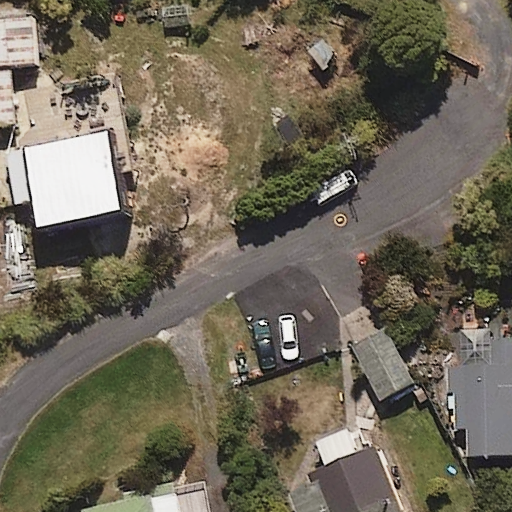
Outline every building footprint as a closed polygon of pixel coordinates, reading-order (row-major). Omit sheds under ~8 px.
[(0,13),(0,58),(18,59),(43,58),(42,13),(0,13)] [(0,119),(19,119),(18,59),(0,58),(0,119)] [(46,221),(139,199),(121,121),(12,147),(24,198),(39,194),(46,221)] [(380,398),(413,381),(385,327),(352,344),(380,398)] [(489,357),(455,357),(457,427),(468,427),(468,453),(511,451),(511,336),(488,337),(489,357)] [(402,511),(375,445),(358,452),(348,428),(314,441),(321,457),(298,466),(302,475),(287,481),(300,511),(402,511)] [(74,511),(215,511),(204,474),(74,511)]
